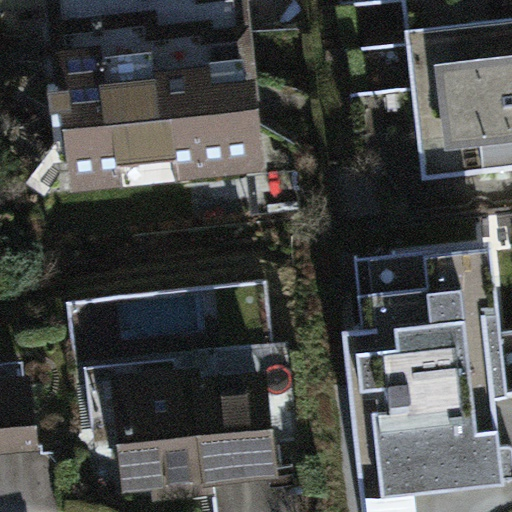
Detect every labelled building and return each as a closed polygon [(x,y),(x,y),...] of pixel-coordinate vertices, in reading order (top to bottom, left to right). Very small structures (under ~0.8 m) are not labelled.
[(252,43),(247,0),(60,0),(50,1),(58,66),(252,43)] [(511,0),(395,0),(402,58),(511,46),(511,0)] [(260,107),(252,43),(58,66),(65,130),(260,107)] [(511,46),(402,58),(409,121),(511,109),(511,46)] [(267,172),(260,107),(65,130),(73,195),(267,172)] [(511,109),(409,121),(416,184),(511,173),(511,109)] [(511,459),(495,241),(361,251),(367,335),(351,337),(364,511),(417,511),(416,490),(511,482),(511,459)] [(0,459),(39,456),(31,375),(12,376),(9,357),(0,357),(0,459)] [(123,501),(282,484),(270,366),(193,374),(192,362),(109,371),(123,501)]
